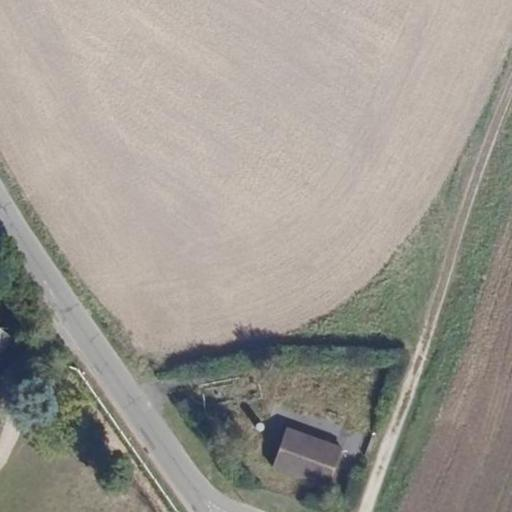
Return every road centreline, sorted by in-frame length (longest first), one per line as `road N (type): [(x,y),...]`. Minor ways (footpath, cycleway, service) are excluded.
road 1 (track): [(364,511),(511,98)]
road 2 (residential): [(0,193),(67,318),(197,496)]
